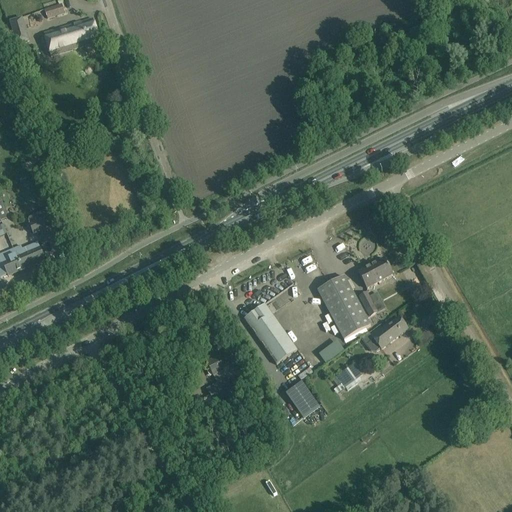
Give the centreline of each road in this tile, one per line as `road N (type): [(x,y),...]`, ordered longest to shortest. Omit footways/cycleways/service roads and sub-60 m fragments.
road 1 (unclassified): [(0,391),(388,184)]
road 2 (primary): [(195,243),(511,86)]
road 3 (unclassified): [(511,405),(388,184)]
road 4 (primary): [(0,356),(195,243)]
road 5 (unclassified): [(178,208),(105,0)]
road 6 (primary): [(195,243),(0,335)]
road 7 (track): [(88,341),(188,511)]
road 8 (unclassified): [(388,184),(511,124)]
